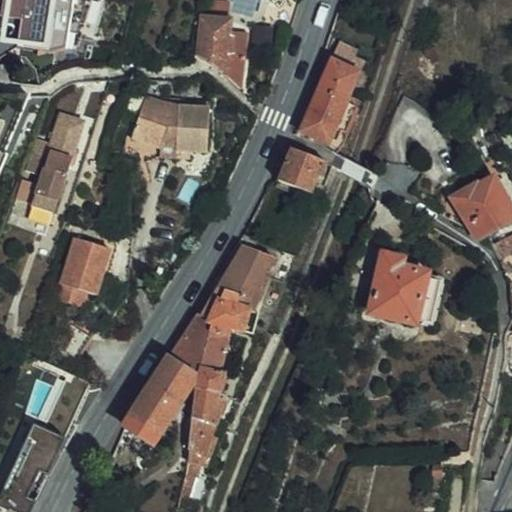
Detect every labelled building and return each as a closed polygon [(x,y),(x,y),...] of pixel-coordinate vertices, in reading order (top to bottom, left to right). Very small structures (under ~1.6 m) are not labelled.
[(1,0),(0,12),(0,53),(12,44),(43,49),(77,41),(87,0),(1,0)] [(230,14),(232,0),(210,0),(209,10),(230,14)] [(274,19),(279,0),(254,0),(253,16),(274,19)] [(197,51),(202,52),(243,88),(250,37),(228,34),(230,16),(203,12),(197,51)] [(252,25),(253,45),(274,45),(273,24),(252,25)] [(334,54),(360,65),(366,51),(341,39),(334,54)] [(300,125),(321,135),(327,140),(360,66),(331,53),(318,83),(300,125)] [(0,144),(28,90),(0,90),(0,159),(4,151),(0,148),(0,144)] [(134,139),(159,147),(168,105),(149,99),(134,139)] [(168,105),(159,147),(165,148),(166,145),(174,147),(173,150),(206,156),(214,113),(197,110),(183,108),(182,109),(168,105)] [(198,105),(197,110),(214,113),(215,107),(198,105)] [(66,157),(74,160),(87,121),(61,112),(51,144),(68,149),(66,157)] [(26,171),(43,177),(36,195),(60,203),(74,160),(66,157),(68,149),(36,139),(26,171)] [(318,184),(327,188),(336,165),(288,145),(279,165),(286,168),(280,181),(312,195),(318,184)] [(480,175),(456,190),(477,225),(480,232),(488,228),(511,214),(511,192),(499,169),(483,179),(480,175)] [(309,203),(320,208),(327,188),(318,184),(309,203)] [(60,203),(36,195),(33,207),(56,214),(60,203)] [(511,227),(493,238),(501,254),(511,247),(511,227)] [(87,289),(98,293),(114,248),(78,235),(56,295),(82,304),(87,289)] [(203,377),(200,405),(195,450),(192,467),(178,511),(191,511),(207,465),(216,454),(232,394),(225,391),(231,373),(226,371),(237,323),(250,327),(256,307),(262,309),(282,256),(250,243),(240,268),(230,264),(209,300),(212,302),(175,359),(203,377)] [(367,307),(427,321),(438,274),(424,270),(424,267),(399,261),(401,252),(381,247),(367,307)] [(77,325),(54,309),(38,333),(61,349),(77,325)] [(193,402),(200,405),(203,377),(175,359),(131,426),(159,444),(172,422),(179,425),(193,402)] [(70,416),(85,384),(52,368),(47,380),(55,383),(46,402),(68,412),(70,416)] [(68,412),(46,402),(40,413),(32,410),(0,476),(0,511),(24,511),(46,461),(60,438),(70,416),(68,412)]
